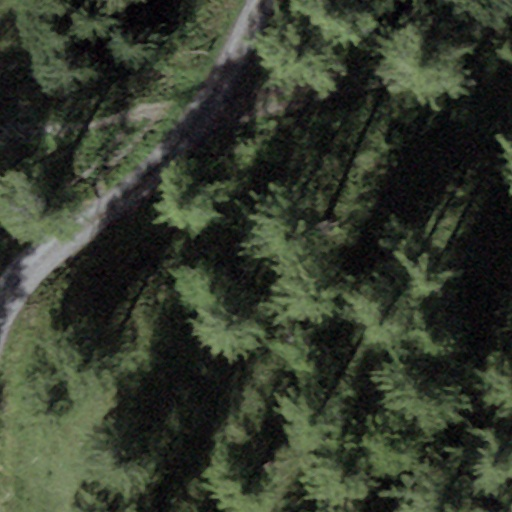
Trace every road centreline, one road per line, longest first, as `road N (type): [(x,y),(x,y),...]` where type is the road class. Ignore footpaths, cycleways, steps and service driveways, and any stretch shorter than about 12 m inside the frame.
road 1 (track): [(257,0),(165,159),(41,255),(0,311)]
road 2 (track): [(0,121),(196,110)]
